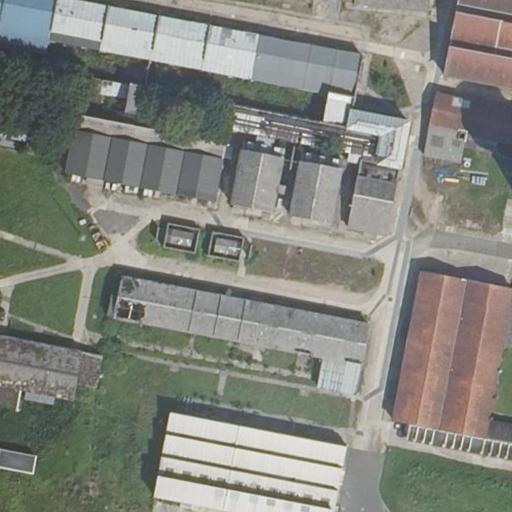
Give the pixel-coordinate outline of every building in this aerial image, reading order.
[(411,114),(354,104),(363,54),(70,0),(0,0),(0,36),(4,37),(5,31),(327,98),(322,126),(354,132),(350,155),(365,157),(354,218),(391,225),(411,114)] [(511,0),(463,0),(461,8),(511,18),(511,0)] [(511,27),(457,17),(443,81),(511,95),(511,27)] [(0,134),(35,142),(39,122),(0,113),(0,134)] [(83,165),(228,193),(237,149),(92,121),(83,165)] [(253,200),(282,205),(290,159),(261,154),(253,200)] [(303,208),(337,214),(345,168),(310,162),(303,208)] [(164,253),(193,260),(199,230),(171,224),(164,253)] [(238,259),(241,242),(215,237),(211,254),(238,259)] [(511,462),(511,430),(491,427),(511,312),(511,289),(426,273),(398,423),(413,426),(410,444),(511,462)] [(291,369),(305,372),(308,359),(330,363),(325,390),(360,397),(373,327),(128,281),(126,294),(115,292),(110,318),(294,353),(291,369)] [(97,357),(5,338),(7,327),(0,325),(0,381),(88,400),(97,357)] [(159,505),(196,511),(340,511),(352,451),(173,416),(159,505)] [(0,453),(0,466),(30,476),(34,463),(0,453)]
